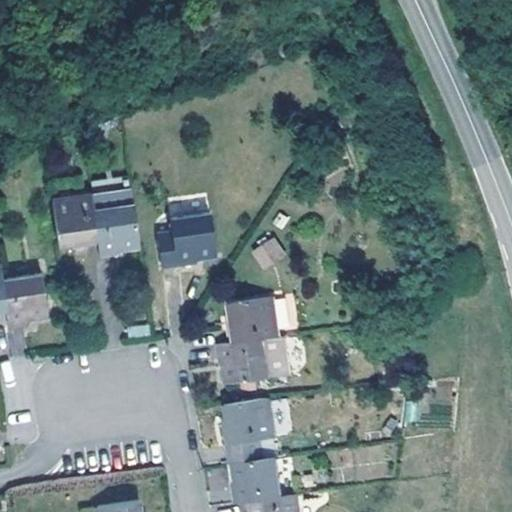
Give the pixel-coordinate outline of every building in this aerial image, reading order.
[(88,199),(95,246),(96,259),(116,256),(115,251),(136,249),(129,194),(88,199)] [(88,199),(50,203),(55,247),(74,244),(74,249),(95,246),(88,199)] [(154,236),(159,271),(194,266),(193,262),(212,259),(207,217),(168,222),(169,234),(154,236)] [(263,271),(286,256),(274,237),(251,251),(263,271)] [(40,278),(0,283),(5,317),(6,330),(27,327),(26,323),(45,320),(40,278)] [(290,295),(272,300),(280,330),(298,326),(290,295)] [(277,341),(270,301),(231,308),(234,328),(228,328),(231,348),(277,341)] [(216,350),(218,369),(224,368),(227,390),(268,384),(288,381),(284,340),(277,341),(231,348),(216,350)] [(268,404),(225,410),(228,429),(223,430),(229,470),(233,470),(264,466),(260,445),(273,444),(268,404)] [(17,426),(31,424),(30,412),(9,415),(12,440),(18,439),(17,426)] [(264,466),(233,470),(236,488),(231,488),(234,509),(247,507),(281,502),(276,464),(264,466)] [(281,502),(247,507),(248,511),(295,511),(294,500),(281,502)]
